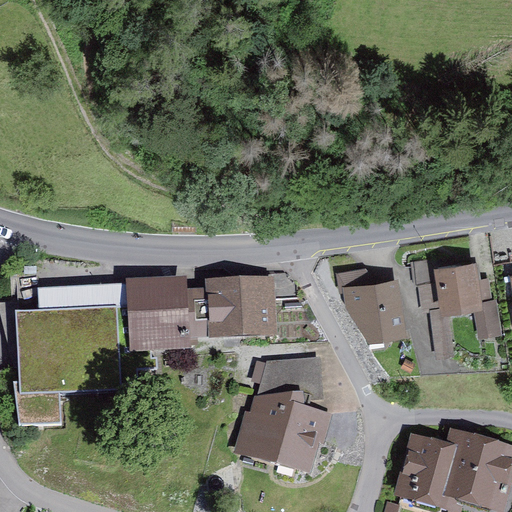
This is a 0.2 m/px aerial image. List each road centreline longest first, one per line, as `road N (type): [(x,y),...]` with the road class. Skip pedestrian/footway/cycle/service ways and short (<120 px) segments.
road 1 (track): [(35,0),(102,149),(135,176),(225,222),(244,250)]
road 2 (tertiary): [(0,224),(99,249),(291,247)]
road 3 (tertiary): [(291,247),(511,217)]
road 4 (residential): [(379,421),(291,247)]
road 5 (residential): [(379,421),(511,417)]
